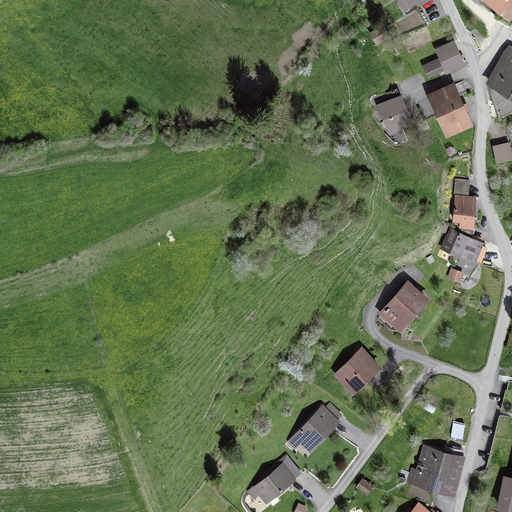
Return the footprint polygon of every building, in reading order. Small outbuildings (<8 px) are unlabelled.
[(485,0),(507,19),(511,13),(511,1),(511,0),(510,0),(485,0)] [(377,42),(385,37),(379,28),(372,33),(377,42)] [(511,48),(506,56),(501,65),(497,63),(488,79),(491,81),(491,82),(511,95),(511,48)] [(423,66),(427,75),(446,67),(442,58),(423,66)] [(460,82),(430,95),(447,133),(470,123),(460,101),(466,99),(460,82)] [(411,121),(396,88),(377,96),(392,130),(411,121)] [(511,157),(511,156),(509,143),(493,146),(496,161),(511,157)] [(472,227),(474,201),(467,201),(469,180),(455,179),(454,196),(455,196),(453,220),(456,220),(456,223),(461,224),(460,226),(472,227)] [(458,225),(456,230),(451,228),(442,248),(473,261),(482,240),(472,235),(475,227),(472,227),(460,226),(458,225)] [(387,262),(377,273),(387,282),(397,271),(387,262)] [(461,273),(452,270),(450,276),(458,279),(461,273)] [(412,315),(426,299),(407,282),(386,307),(402,321),(409,312),(412,315)] [(354,390),(378,366),(361,348),(336,373),(354,390)] [(511,390),(507,389),(501,411),(511,413),(511,390)] [(322,405),(295,435),(311,450),(322,437),(321,436),(337,419),(322,405)] [(509,440),(511,429),(511,417),(500,414),(495,436),(509,440)] [(511,440),(509,440),(495,436),(487,467),(505,471),(511,444),(511,440)] [(454,493),(464,455),(454,452),(454,448),(442,445),(441,449),(425,445),(419,465),(416,464),(414,469),(412,468),(410,472),(401,470),(399,478),(454,493)] [(286,455),(259,477),(262,480),(255,486),(266,500),(294,478),(293,477),(300,471),(286,455)] [(511,478),(506,477),(499,507),(511,509),(511,478)] [(369,484),(362,479),(357,485),(364,490),(369,484)]
